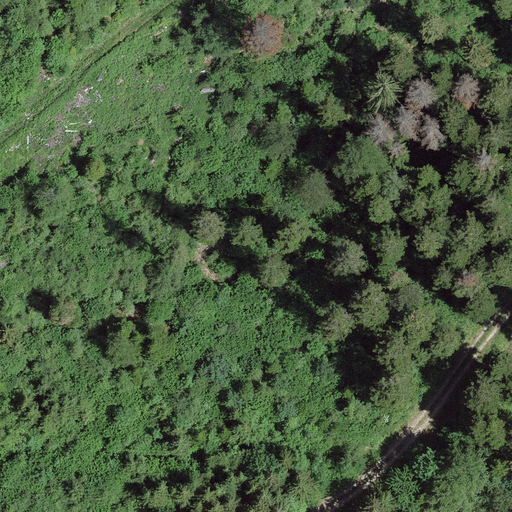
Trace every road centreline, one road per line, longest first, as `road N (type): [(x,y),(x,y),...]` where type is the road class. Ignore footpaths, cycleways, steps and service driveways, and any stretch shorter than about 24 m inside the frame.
road 1 (track): [(329,511),(401,451),(511,306)]
road 2 (track): [(0,147),(177,0)]
